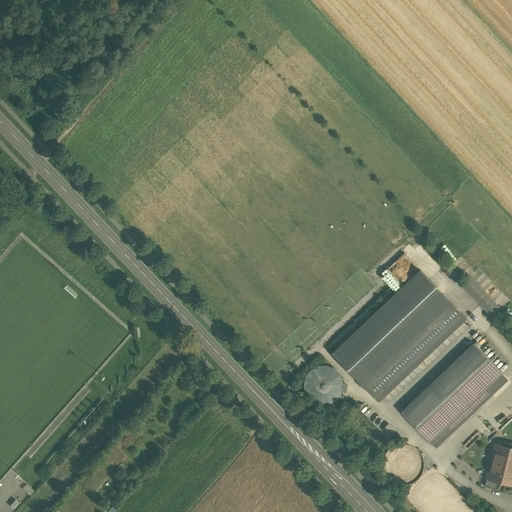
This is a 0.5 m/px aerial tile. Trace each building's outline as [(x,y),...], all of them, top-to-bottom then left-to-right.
[(453,266),(446,271),(453,281),(462,275),(458,270),(457,271),(453,266)] [(466,318),(422,272),(335,353),(379,400),(466,318)] [(503,307),(471,274),(461,283),(493,317),(503,307)] [(509,379),(475,343),(402,412),(437,448),(509,379)] [(314,401),(322,404),(332,402),(338,397),(342,392),(342,381),(337,371),(330,367),(324,366),(314,369),(307,376),(305,385),(307,394),(314,401)] [(497,444),(490,469),(503,473),(501,482),(511,484),(511,444),(506,443),(505,446),(497,444)] [(503,473),(490,469),(486,487),(499,490),(501,482),(503,473)]
